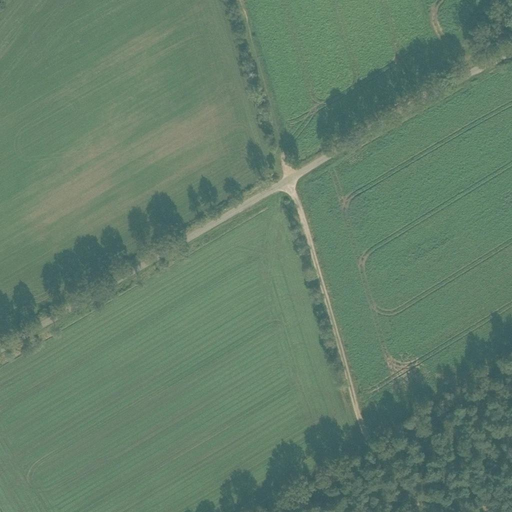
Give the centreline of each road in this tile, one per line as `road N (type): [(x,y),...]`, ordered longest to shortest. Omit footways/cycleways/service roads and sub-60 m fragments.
road 1 (unclassified): [(0,349),(511,51)]
road 2 (track): [(422,511),(359,417),(288,179)]
road 3 (track): [(240,0),(288,179)]
